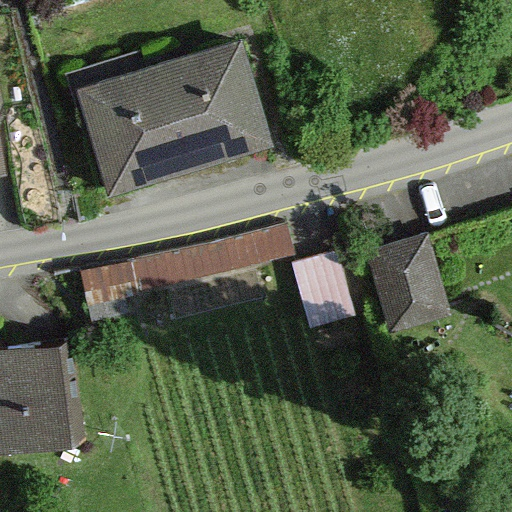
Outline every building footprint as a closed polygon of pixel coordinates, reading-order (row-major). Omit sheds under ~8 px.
[(241,18),(74,71),(107,176),(275,124),(241,18)] [(87,257),(96,302),(305,259),(295,214),(87,257)] [(377,234),(392,316),(453,305),(439,223),(377,234)] [(302,252),(315,310),(360,300),(346,242),(302,252)] [(69,326),(0,333),(0,444),(82,435),(69,326)]
